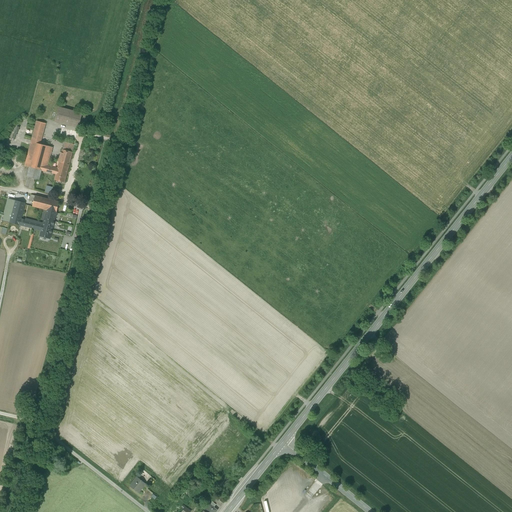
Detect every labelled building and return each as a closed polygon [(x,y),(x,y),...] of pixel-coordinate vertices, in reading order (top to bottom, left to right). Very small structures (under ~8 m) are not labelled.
[(82,113),(58,107),(54,122),(78,128),(82,113)] [(36,122),(31,142),(40,145),(46,124),(36,122)] [(40,145),(31,142),(24,167),(29,168),(40,171),(45,172),(46,166),(42,165),(47,147),(40,145)] [(74,145),(64,142),(62,151),(72,153),(74,145)] [(47,147),(42,165),(46,166),(48,167),(49,165),(48,165),(52,148),(47,147)] [(72,153),(62,151),(59,161),(58,161),(58,162),(59,163),(57,169),(57,170),(67,172),(72,153)] [(48,167),(46,166),(45,172),(56,175),(57,170),(57,169),(48,167)] [(40,171),(29,168),(26,177),(38,180),(40,171)] [(67,172),(57,170),(56,175),(54,180),(64,183),(67,172)] [(53,188),(46,186),(45,193),(51,194),(53,188)] [(59,202),(34,196),(33,202),(32,207),(46,210),(56,213),(59,202)] [(2,221),(9,223),(15,202),(7,200),(2,221)] [(24,204),(15,202),(9,223),(18,225),(20,219),(24,204)] [(56,213),(46,210),(44,221),(43,224),(42,228),(51,230),(56,213)] [(33,228),(34,223),(25,221),(20,219),(18,225),(33,228)] [(51,230),(42,228),(43,224),(41,223),(41,224),(35,222),(35,223),(34,223),(33,228),(41,231),(40,237),(49,239),(51,230)] [(145,484),(137,478),(129,487),(138,493),(145,484)] [(225,500),(218,495),(214,501),(221,506),(225,500)] [(215,505),(209,500),(207,503),(209,504),(204,511),(215,511),(217,510),(213,508),(215,505)]
